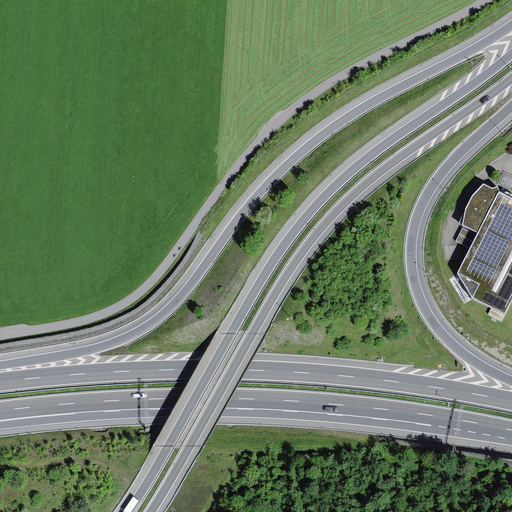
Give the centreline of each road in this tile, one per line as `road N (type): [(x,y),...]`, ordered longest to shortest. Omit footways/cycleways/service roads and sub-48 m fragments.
road 1 (motorway): [(511,24),(316,139),(251,202),(182,296),(141,330),(95,348),(0,365)]
road 2 (unclassified): [(0,336),(86,319),(134,296),(242,159),(302,101),(485,0)]
road 3 (motorway): [(511,54),(365,158),(303,220),(128,511)]
road 4 (motorway): [(150,511),(316,234),(380,171),(511,78)]
road 5 (motorway): [(511,401),(386,380),(221,368),(0,382)]
road 6 (motorway): [(511,381),(446,339),(425,311),(410,265),(414,225),(432,185),(511,105)]
road 7 (motorway): [(158,398),(326,403),(511,430)]
road 8 (motorway): [(0,425),(158,398)]
road 9 (motorway): [(0,410),(158,398)]
